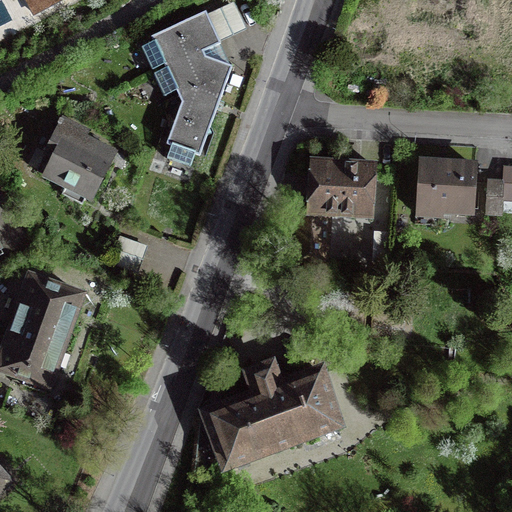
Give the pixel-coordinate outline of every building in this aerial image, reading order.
[(32,0),(37,9),(53,0),(32,0)] [(410,0),(409,22),(459,26),(460,18),(460,0),(410,0)] [(232,4),(219,10),(232,37),(245,31),(232,4)] [(218,43),(232,37),(219,10),(205,16),(218,43)] [(219,46),(218,43),(205,16),(204,14),(150,39),(152,44),(141,49),(151,72),(163,67),(164,70),(201,53),(202,54),(219,46)] [(463,19),(460,18),(459,26),(459,31),(474,42),(481,30),(463,19)] [(202,54),(201,53),(164,70),(153,76),(164,98),(175,93),(178,99),(192,92),(218,102),(231,69),(204,59),(202,54)] [(218,102),(192,92),(178,99),(180,105),(165,146),(170,148),(166,160),(189,168),(194,156),(198,158),(206,138),(210,136),(208,131),(218,102)] [(85,198),(90,201),(114,155),(82,139),(85,134),(59,121),(56,126),(59,127),(45,155),(53,159),(44,178),(65,188),(61,196),(81,207),(85,198)] [(328,215),(370,218),(373,168),(311,164),(307,214),(294,213),(291,261),(325,263),(328,215)] [(419,210),(471,213),(474,168),(420,165),(419,210)] [(511,171),(503,170),(502,185),(501,201),(511,201),(511,171)] [(500,215),(501,201),(502,185),(487,185),(485,214),(500,215)] [(118,238),(113,252),(141,262),(146,248),(118,238)] [(136,275),(141,262),(113,252),(108,265),(136,275)] [(29,280),(0,361),(0,370),(47,387),(79,298),(29,280)] [(205,416),(208,422),(223,464),(224,468),(336,427),(318,373),(277,389),(269,368),(248,376),(255,397),(205,416)]
